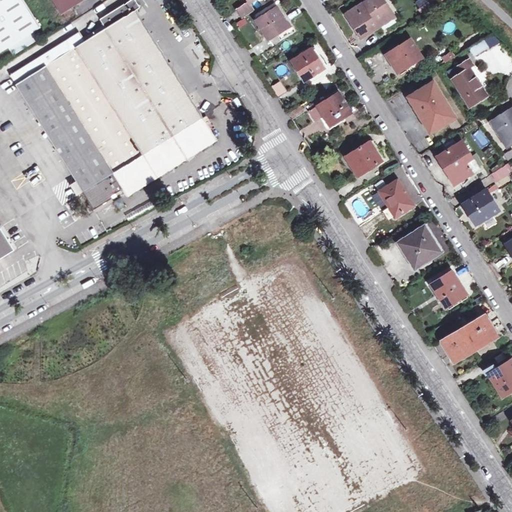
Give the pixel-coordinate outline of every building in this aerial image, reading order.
[(0,0),(0,57),(45,29),(26,0),(0,0)] [(124,197),(122,194),(129,191),(134,198),(224,141),(143,12),(146,10),(140,0),(107,20),(113,30),(94,42),(88,33),(18,76),(102,211),(124,197)] [(59,0),(68,14),(92,0),(59,0)] [(237,9),(242,16),(255,8),(251,1),(253,0),(249,0),(250,0),(237,9)] [(425,0),(418,0),(415,3),(419,8),(427,2),(425,0)] [(179,3),(171,8),(178,21),(187,16),(179,3)] [(289,26),(278,8),(257,20),(269,38),(289,26)] [(362,18),(355,9),(347,14),(353,25),(362,18)] [(422,57),(411,39),(386,54),(398,72),(422,57)] [(485,47),(481,40),(468,48),(473,55),(485,47)] [(324,68),(312,48),(293,60),(305,80),(324,68)] [(442,55),(444,62),(455,60),(453,53),(442,55)] [(452,78),(469,106),(486,96),(469,68),(473,66),(469,60),(456,68),(460,74),(452,78)] [(271,87),(279,98),(287,92),(280,81),(271,87)] [(431,138),(460,122),(437,81),(408,98),(431,138)] [(352,113),(340,93),(318,106),(330,126),(352,113)] [(305,109),(302,105),(290,112),(293,117),(305,109)] [(511,106),(490,121),(506,146),(511,142),(511,106)] [(502,155),(507,152),(492,126),(487,129),(502,155)] [(472,135),(481,148),(489,143),(480,129),(472,135)] [(375,153),(368,142),(345,156),(358,176),(382,161),(376,152),(375,153)] [(437,156),(454,184),(478,168),(461,142),(437,156)] [(511,176),(511,169),(507,164),(494,172),(501,183),(511,176)] [(406,193),(398,180),(380,191),(395,216),(412,206),(404,194),(406,193)] [(79,197),(84,193),(77,183),(71,187),(79,197)] [(486,189),(464,203),(478,224),(500,210),(486,189)] [(0,258),(1,258),(4,263),(21,254),(0,220),(0,258)] [(424,225),(401,239),(419,267),(441,253),(424,225)] [(431,285),(446,308),(467,294),(452,272),(431,285)] [(498,337),(485,315),(441,341),(453,362),(498,337)] [(501,397),(511,390),(511,360),(488,375),(501,397)]
